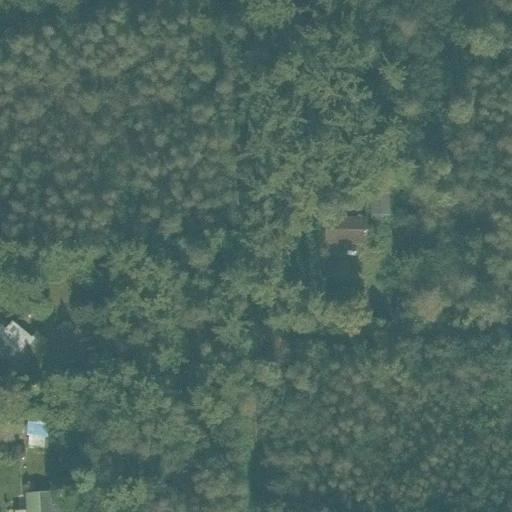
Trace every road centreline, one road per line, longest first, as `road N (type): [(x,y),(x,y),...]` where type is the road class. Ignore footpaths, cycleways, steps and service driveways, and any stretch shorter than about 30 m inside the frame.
road 1 (track): [(248,332),(511,326)]
road 2 (track): [(248,332),(265,511)]
road 3 (track): [(0,29),(132,0)]
